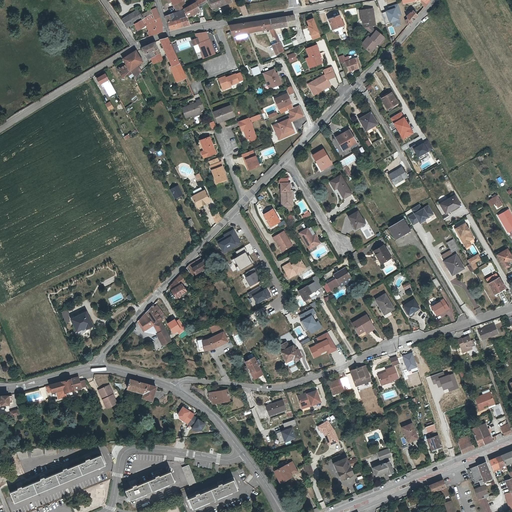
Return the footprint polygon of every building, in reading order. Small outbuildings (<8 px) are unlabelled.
[(231,0),(208,0),(213,9),(232,2),(231,0)] [(184,9),(183,8),(183,6),(186,4),(185,1),(175,5),(178,13),(185,10),(184,9)] [(196,2),(190,6),(193,12),(194,16),(200,11),(199,7),(196,2)] [(241,6),(244,16),(249,15),(245,4),(241,6)] [(389,10),(382,13),(386,25),(393,22),(395,27),(401,25),(398,16),(402,15),(398,4),(388,7),(389,10)] [(186,15),(193,12),(190,6),(186,8),(184,9),(185,10),(178,13),(166,17),(168,23),(179,18),(186,15)] [(156,7),(150,10),(150,11),(151,12),(153,14),(154,16),(155,19),(160,17),(156,7)] [(359,10),(361,20),(362,19),(364,28),(376,26),(374,8),(359,10)] [(133,24),(144,18),(139,10),(122,19),(124,23),(127,27),(133,24)] [(411,24),(418,16),(414,11),(409,15),(408,16),(408,17),(410,22),(411,24)] [(138,22),(133,25),(136,31),(146,27),(149,37),(162,32),(165,31),(165,29),(165,28),(163,25),(162,23),(160,17),(155,19),(154,16),(153,14),(149,15),(148,16),(138,22)] [(191,25),(187,17),(186,15),(179,18),(183,27),(185,26),(190,25),(191,25)] [(295,15),(286,17),(288,26),(297,25),(295,15)] [(342,22),(340,16),(328,20),(333,30),(334,30),(342,27),(344,26),(342,22)] [(286,17),(271,19),(272,29),(275,28),(288,26),(286,17)] [(176,28),(183,27),(179,18),(168,23),(170,30),(176,28)] [(314,18),(307,21),(309,26),(308,27),(312,40),(321,37),(314,18)] [(272,29),(271,19),(254,22),(256,31),(256,32),(261,31),(266,30),(270,29),(272,29)] [(243,34),(256,31),(254,22),(230,26),(234,36),(243,34)] [(372,32),(369,35),(371,37),(376,30),(373,27),(367,28),(372,32)] [(286,52),(275,28),(272,29),(283,52),(286,52)] [(283,52),(272,29),(270,29),(277,43),(272,44),(276,55),(283,52)] [(376,43),(377,44),(377,43),(379,45),(385,38),(383,37),(384,36),(376,30),(371,37),(369,35),(361,44),(369,51),(376,43)] [(214,53),(209,39),(207,40),(205,36),(198,38),(197,37),(192,39),(194,44),(198,42),(203,57),(214,53)] [(166,52),(173,50),(170,41),(168,39),(168,38),(160,40),(166,52)] [(146,55),(149,53),(158,49),(155,42),(142,48),(146,55)] [(370,52),(377,44),(376,43),(369,51),(370,52)] [(324,65),(322,59),(321,56),(322,55),(319,47),(309,50),(312,59),(311,59),(314,68),(324,65)] [(160,54),(158,49),(149,53),(151,58),(160,54)] [(182,68),(173,50),(166,52),(179,82),(186,78),(182,68)] [(122,60),(126,65),(130,71),(143,62),(136,51),(130,55),(122,60)] [(294,53),(288,56),(290,63),(297,61),(294,53)] [(163,60),(160,54),(151,58),(154,64),(163,60)] [(358,68),(357,66),(360,65),(357,58),(345,62),(349,72),(358,68)] [(121,80),(130,71),(126,65),(117,71),(121,80)] [(138,73),(136,68),(130,72),(133,78),(138,73)] [(321,89),(330,85),(328,81),(334,79),(330,69),(325,71),(327,75),(326,76),(326,77),(309,85),(314,96),(323,92),(321,89)] [(276,71),(263,76),(270,91),(283,86),(276,71)] [(349,83),(344,71),(342,72),(340,73),(344,84),(344,85),(349,83)] [(226,78),(226,76),(219,79),(223,90),(240,83),(239,82),(244,81),(240,73),(236,75),(236,74),(226,78)] [(106,74),(97,79),(100,85),(103,83),(110,96),(116,93),(106,74)] [(394,91),(381,98),(388,109),(400,102),(394,91)] [(275,99),(279,109),(292,103),(287,93),(275,99)] [(186,118),(193,115),(193,117),(203,114),(202,111),(205,110),(200,99),(196,100),(196,102),(182,107),(186,118)] [(110,101),(105,104),(109,111),(114,108),(110,101)] [(279,109),(281,114),(289,110),(294,108),(292,103),(279,109)] [(213,111),(218,123),(235,116),(230,104),(213,111)] [(289,110),(291,115),(278,121),(279,123),(273,126),(277,136),(283,133),(285,137),(295,133),(292,127),(290,128),(289,125),(291,124),(290,123),(291,122),(298,119),(294,112),(301,108),(300,105),(295,107),(294,108),(289,110)] [(294,112),(298,119),(304,116),(301,108),(294,112)] [(372,111),(359,118),(366,131),(379,124),(372,111)] [(402,111),(390,117),(403,140),(415,133),(402,111)] [(242,125),(240,126),(241,130),(242,130),(246,138),(255,135),(249,118),(241,121),(242,125)] [(356,143),(349,131),(336,138),(344,150),(356,143)] [(200,141),(204,151),(201,152),(203,158),(215,153),(209,138),(200,141)] [(428,139),(414,148),(421,160),(427,157),(425,153),(434,149),(428,139)] [(253,150),(242,154),(248,170),(260,166),(256,155),(255,155),(253,150)] [(331,164),(323,150),(312,156),(321,170),(331,164)] [(217,182),(226,179),(220,162),(210,165),(217,182)] [(403,166),(388,174),(395,185),(409,177),(403,166)] [(330,182),(334,190),(337,188),(343,198),(351,194),(340,176),(330,182)] [(170,189),(175,199),(183,195),(178,185),(170,189)] [(291,198),(291,187),(282,187),(282,206),(286,206),(291,206),(292,206),(292,198),(291,198)] [(194,191),(196,195),(193,197),(198,208),(210,201),(204,191),(202,188),(194,191)] [(459,205),(455,196),(440,205),(445,214),(453,210),(453,208),(459,205)] [(488,201),(491,206),(495,203),(498,207),(502,205),(497,196),(488,201)] [(413,213),(408,216),(413,225),(419,222),(420,223),(435,214),(429,204),(423,208),(420,204),(411,209),(413,213)] [(280,221),(273,210),(264,216),(271,227),(280,221)] [(511,219),(506,210),(496,216),(506,233),(507,232),(510,236),(511,234),(511,223),(510,220),(511,219)] [(364,224),(357,212),(347,218),(354,230),(364,224)] [(213,216),(216,222),(222,218),(219,213),(213,216)] [(411,230),(404,218),(389,227),(396,239),(411,230)] [(467,228),(463,222),(454,228),(456,232),(457,231),(459,235),(458,236),(462,241),(464,246),(469,243),(468,240),(467,238),(471,235),(468,230),(467,230),(466,228),(467,228)] [(307,229),(313,239),(316,238),(310,227),(307,229)] [(224,237),(217,241),(223,253),(241,243),(234,229),(223,234),(224,237)] [(313,239),(307,229),(299,233),(309,249),(311,248),(315,246),(319,243),(316,238),(313,239)] [(276,241),(282,252),(292,246),(284,231),(273,238),(275,241),(276,241)] [(442,255),(445,261),(451,258),(456,255),(458,253),(456,250),(459,249),(457,245),(455,247),(451,240),(447,243),(451,250),(442,255)] [(375,250),(377,254),(376,255),(381,263),(391,258),(383,245),(375,250)] [(238,255),(230,259),(238,272),(254,263),(249,255),(248,256),(245,251),(247,250),(244,246),(235,251),(238,255)] [(510,266),(508,262),(511,259),(511,256),(507,249),(498,255),(505,268),(510,266)] [(456,255),(451,258),(459,271),(464,268),(456,255)] [(481,259),(478,255),(472,258),(468,261),(470,265),(474,271),(478,268),(475,263),(481,259)] [(201,258),(190,265),(195,274),(207,268),(201,258)] [(459,271),(451,258),(445,261),(444,261),(452,275),(456,273),(459,271)] [(290,262),(282,266),(289,277),(305,268),(300,259),(291,264),(290,262)] [(192,277),(195,274),(190,265),(186,268),(192,277)] [(247,275),(244,276),(245,278),(242,280),(246,288),(260,280),(256,273),(258,272),(255,267),(245,272),(247,275)] [(333,275),(334,277),(325,282),(330,290),(340,285),(338,283),(350,276),(345,268),(333,275)] [(491,282),(489,283),(495,294),(505,288),(499,277),(497,274),(490,278),(491,280),(490,281),(491,282)] [(174,292),(173,292),(177,298),(189,290),(180,275),(173,283),(172,284),(171,285),(170,286),(174,292)] [(315,282),(299,291),(303,300),(308,297),(307,294),(323,286),(317,275),(312,277),(315,282)] [(260,286),(247,292),(250,297),(252,296),(256,303),(270,295),(266,288),(263,290),(260,286)] [(396,309),(386,293),(375,299),(381,307),(382,310),(385,315),(396,309)] [(419,308),(414,299),(403,306),(409,314),(419,308)] [(449,308),(444,299),(434,305),(439,315),(449,308)] [(153,325),(156,323),(153,319),(160,315),(157,311),(153,305),(146,313),(153,325)] [(316,313),(313,307),(300,315),(302,319),(301,320),(306,329),(308,327),(312,333),(323,326),(318,319),(317,320),(313,314),(316,313)] [(80,313),(80,315),(72,319),(77,331),(86,327),(87,329),(88,328),(88,329),(89,330),(90,330),(91,330),(92,329),(93,328),(93,327),(92,326),(93,326),(85,310),(80,313)] [(146,313),(139,320),(145,331),(153,325),(146,313)] [(374,328),(366,315),(352,323),(358,333),(364,329),(366,333),(374,328)] [(161,321),(156,323),(153,325),(158,333),(165,329),(161,321)] [(209,326),(211,332),(222,328),(219,323),(209,326)] [(499,333),(495,324),(484,327),(479,329),(483,340),(499,333)] [(163,345),(172,342),(165,329),(158,333),(156,334),(163,345)] [(318,342),(308,347),(314,357),(326,351),(328,354),(337,349),(327,331),(315,337),(318,342)] [(197,342),(200,352),(214,350),(227,341),(223,332),(209,339),(197,342)] [(469,335),(463,338),(463,340),(468,338),(471,345),(473,345),(469,335)] [(473,349),(471,345),(468,338),(463,340),(459,342),(463,353),(473,349)] [(279,346),(281,350),(281,351),(286,361),(293,358),(294,360),(300,357),(293,345),(289,347),(287,342),(279,346)] [(413,352),(403,356),(408,371),(417,368),(413,352)] [(391,359),(393,365),(399,363),(397,356),(391,359)] [(249,370),(254,380),(264,374),(255,357),(245,361),(247,365),(244,366),(247,371),(249,370)] [(366,365),(351,370),(356,387),(373,381),(366,365)] [(378,375),(381,383),(386,382),(387,383),(391,382),(390,381),(399,378),(395,366),(386,369),(387,372),(378,375)] [(174,373),(171,367),(165,369),(167,376),(174,373)] [(445,371),(431,376),(434,385),(437,383),(438,388),(442,386),(445,393),(459,387),(454,373),(446,376),(445,371)] [(48,387),(49,392),(52,391),(52,392),(58,391),(64,389),(66,393),(66,392),(82,388),(80,382),(79,377),(77,377),(50,385),(51,386),(48,387)] [(345,377),(330,382),(334,392),(349,386),(345,377)] [(153,401),(154,395),(156,387),(130,380),(128,390),(144,394),(143,398),(153,401)] [(105,399),(104,400),(108,409),(117,404),(114,396),(114,395),(110,386),(101,390),(105,399)] [(336,397),(351,392),(349,386),(334,392),(336,397)] [(64,389),(58,391),(59,395),(59,397),(67,396),(66,393),(64,389)] [(209,393),(211,399),(212,398),(214,403),(230,400),(228,389),(209,393)] [(298,394),(301,404),(310,402),(311,404),(320,401),(316,390),(305,393),(305,392),(298,394)] [(491,391),(486,393),(490,404),(495,402),(491,391)] [(490,404),(486,393),(475,397),(480,410),(484,408),(483,406),(488,404),(490,404)] [(0,405),(9,405),(9,403),(12,402),(12,396),(9,396),(9,395),(0,395),(0,405)] [(285,407),(281,398),(265,404),(269,414),(285,407)] [(183,407),(179,414),(183,417),(180,420),(187,424),(194,414),(183,407)] [(207,424),(194,416),(188,425),(201,434),(207,424)] [(294,419),(283,423),(284,428),(276,431),(280,442),(296,437),(292,425),(296,424),(294,419)] [(319,426),(322,431),(325,435),(328,445),(338,441),(334,430),(330,422),(326,424),(325,422),(319,426)] [(417,437),(411,423),(403,426),(408,440),(417,437)] [(479,426),(486,443),(492,440),(486,423),(479,426)] [(425,427),(427,432),(433,430),(434,433),(436,432),(434,424),(425,427)] [(511,432),(508,424),(501,427),(504,436),(511,432)] [(478,446),(486,443),(479,426),(472,429),(478,446)] [(463,453),(476,448),(470,434),(458,439),(463,453)] [(443,447),(439,435),(428,439),(432,451),(443,447)] [(29,436),(16,436),(15,450),(29,450),(29,436)] [(46,437),(33,436),(32,450),(46,450),(46,437)] [(63,437),(49,437),(49,450),(62,451),(63,437)] [(17,453),(19,458),(27,456),(25,450),(17,453)] [(511,451),(490,461),(495,471),(511,463),(511,451)] [(14,503),(105,465),(101,456),(92,460),(90,461),(89,459),(91,458),(90,456),(85,458),(87,462),(68,470),(67,467),(63,469),(64,471),(48,478),(45,479),(45,478),(46,477),(45,475),(41,476),(41,477),(40,478),(41,481),(23,488),(22,486),(18,487),(19,490),(11,493),(14,503)] [(340,479),(353,473),(346,456),(333,461),(340,479)] [(186,458),(175,462),(184,484),(195,479),(186,458)] [(292,461),(274,469),(279,482),(293,476),(291,471),(296,469),(292,461)] [(378,466),(381,473),(386,471),(387,474),(393,472),(389,461),(378,466)] [(487,462),(478,466),(483,478),(485,481),(493,478),(487,462)] [(303,467),(307,476),(314,474),(310,464),(303,467)] [(376,475),(381,473),(378,466),(373,468),(376,475)] [(475,481),(483,478),(478,466),(470,469),(475,481)] [(136,497),(174,481),(170,471),(160,476),(159,474),(158,474),(157,473),(155,474),(156,478),(138,485),(137,486),(136,483),(135,484),(135,482),(132,484),(133,487),(125,490),(127,496),(129,499),(129,500),(136,497)] [(191,507),(237,488),(233,478),(222,483),(221,482),(220,482),(220,481),(217,482),(218,485),(201,492),(199,493),(198,491),(197,490),(194,491),(195,494),(187,497),(191,507)] [(443,480),(430,486),(433,492),(440,489),(441,492),(442,491),(447,502),(445,502),(447,511),(448,511),(455,510),(446,488),(445,484),(443,480)] [(489,495),(487,489),(485,484),(474,488),(478,498),(489,495)] [(490,511),(485,497),(478,498),(482,511),(490,511)]
